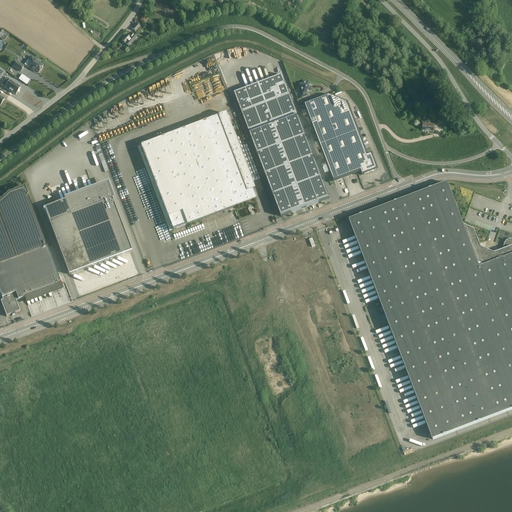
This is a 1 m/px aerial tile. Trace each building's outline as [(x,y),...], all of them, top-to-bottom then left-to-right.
[(136,32),(141,27),(136,23),(132,29),(136,32)] [(0,38),(6,41),(10,33),(2,30),(0,34),(0,38)] [(121,41),(129,47),(137,38),(132,34),(129,38),(126,35),(121,41)] [(32,69),(33,68),(39,72),(42,66),(36,62),(37,61),(31,58),(29,62),(31,63),(28,67),(32,69)] [(13,67),(20,72),(24,66),(16,62),(13,67)] [(23,74),(19,79),(28,85),(31,80),(23,74)] [(234,93),(281,217),(303,208),(329,198),(283,75),(234,93)] [(7,78),(5,81),(8,83),(5,88),(16,95),(20,88),(14,83),(7,78)] [(309,82),(307,83),(306,83),(305,83),(304,83),(303,84),(303,85),(301,86),(303,91),(300,92),(302,98),(308,96),(307,93),(312,91),(309,82)] [(360,171),(362,175),(374,171),(373,171),(372,169),(374,166),(375,165),(376,166),(372,154),(371,154),(367,156),(347,103),(328,96),(305,105),(333,181),(360,171)] [(249,202),(256,200),(252,190),(254,190),(225,114),(140,146),(172,231),(249,202)] [(423,124),(422,131),(434,132),(434,125),(429,124),(429,119),(423,119),(423,124)] [(253,171),(256,170),(249,154),(246,155),(253,171)] [(70,184),(73,195),(85,192),(84,189),(92,186),(91,182),(87,183),(82,185),(81,180),(70,184)] [(511,239),(510,239),(508,240),(507,240),(506,241),(505,242),(504,243),(504,244),(504,246),(503,247),(504,248),(504,250),(494,253),(488,251),(480,247),(474,230),(465,226),(464,226),(447,183),(349,220),(380,301),(384,314),(388,323),(388,324),(432,440),(511,409),(511,239)] [(69,275),(131,251),(106,185),(44,208),(69,275)] [(9,193),(0,200),(0,293),(3,301),(1,301),(6,317),(20,312),(16,301),(20,300),(24,298),(26,304),(37,300),(58,292),(63,290),(61,284),(47,247),(24,187),(9,193)] [(339,281),(344,295),(348,294),(342,280),(339,281)]
